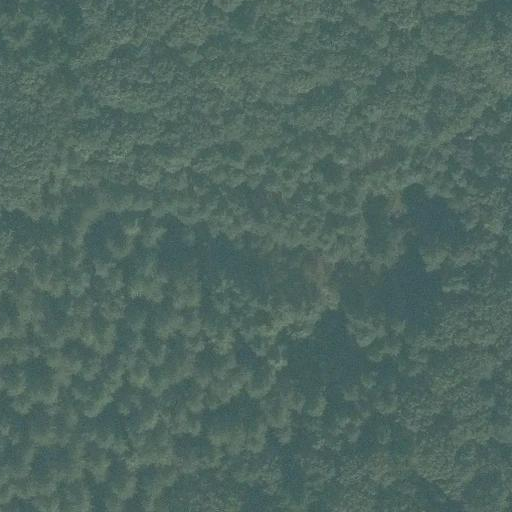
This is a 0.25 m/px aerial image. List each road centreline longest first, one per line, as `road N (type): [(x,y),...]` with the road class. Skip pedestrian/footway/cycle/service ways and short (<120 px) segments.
road 1 (track): [(413,511),(511,438),(511,45),(481,0)]
road 2 (track): [(503,157),(464,122),(366,72),(158,27),(127,25),(78,38),(0,32)]
road 3 (track): [(0,229),(54,101),(64,37),(94,0)]
